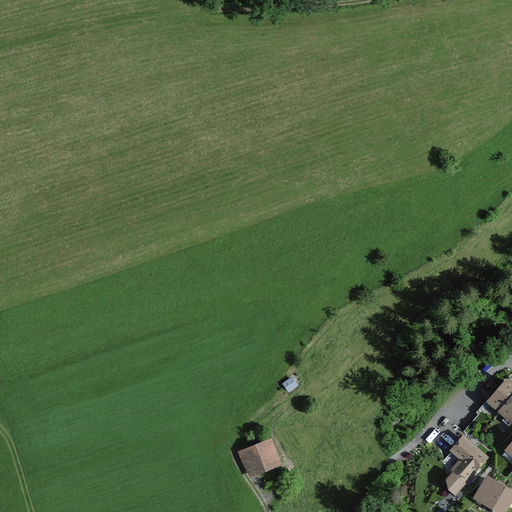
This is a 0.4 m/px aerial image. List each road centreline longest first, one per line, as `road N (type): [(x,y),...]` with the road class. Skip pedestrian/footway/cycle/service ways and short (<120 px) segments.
road 1 (track): [(0,51),(197,9),(374,0)]
road 2 (residential): [(511,360),(417,441)]
